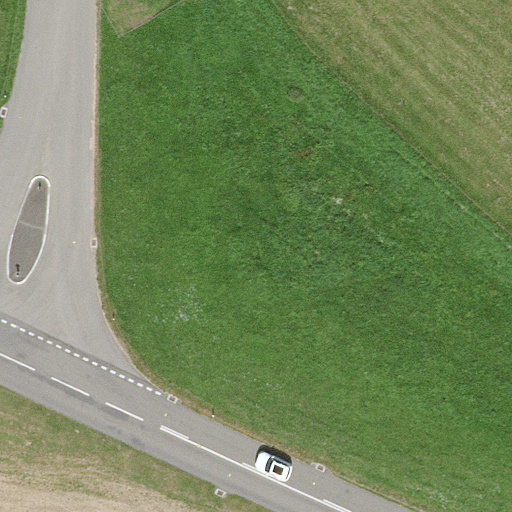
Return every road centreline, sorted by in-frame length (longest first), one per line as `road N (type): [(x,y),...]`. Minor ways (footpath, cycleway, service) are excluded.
road 1 (tertiary): [(355,511),(0,353)]
road 2 (tertiary): [(0,313),(18,276),(58,102),(60,0)]
